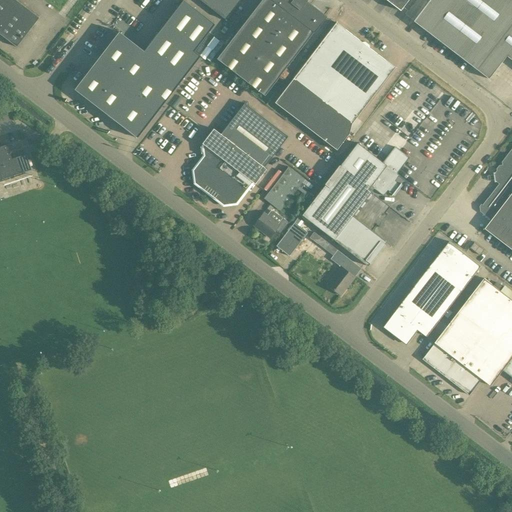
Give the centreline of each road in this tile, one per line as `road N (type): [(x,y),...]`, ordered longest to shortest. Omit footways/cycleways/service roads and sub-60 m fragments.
road 1 (unclassified): [(345,333),(493,137),(495,118),(346,0)]
road 2 (unclassified): [(66,120),(345,333)]
road 3 (unclassified): [(345,333),(511,460)]
road 4 (unclassified): [(108,0),(35,96)]
